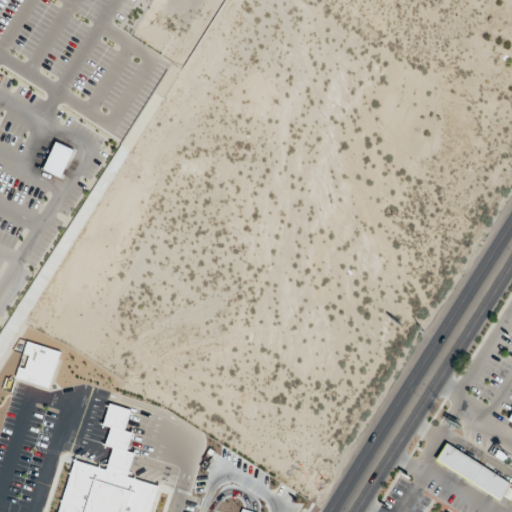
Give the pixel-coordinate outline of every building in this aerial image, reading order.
[(57,141),(75,149),(62,177),(44,169),(57,141)] [(60,351),(50,387),(16,377),(22,354),(26,341),(60,351)] [(127,450),(135,453),(127,476),(106,469),(113,447),(105,445),(111,427),(103,424),(104,422),(110,402),(131,409),(125,429),(125,430),(132,432),(127,450)] [(434,456),(434,452),(441,441),(444,443),(444,442),(510,483),(508,486),(511,488),(511,495),(509,500),(502,496),(499,501),(433,460),(435,456),(434,456)] [(496,449),(507,456),(503,462),(493,455),(496,449)] [(58,511),(75,460),(106,469),(127,476),(159,486),(150,511),(58,511)]
